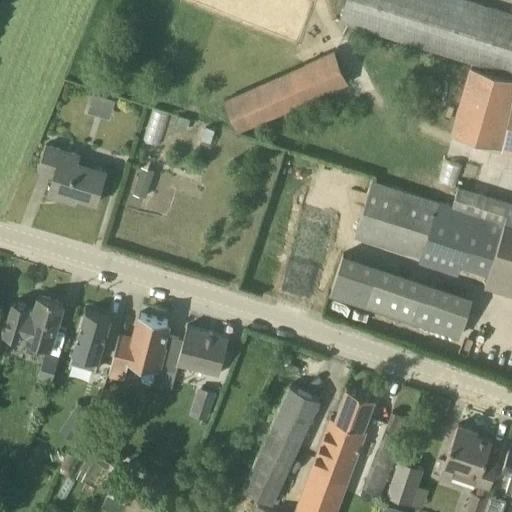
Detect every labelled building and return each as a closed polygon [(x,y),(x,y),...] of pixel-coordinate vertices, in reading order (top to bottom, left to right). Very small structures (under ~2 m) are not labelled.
[(511,14),(465,0),(347,0),(341,20),(511,73),(511,14)] [(336,49),(225,98),(239,131),(253,125),(255,130),(277,121),(274,116),(282,113),(284,117),(296,112),(294,107),(351,83),(336,49)] [(511,78),(471,67),(452,133),(502,148),(501,149),(511,151),(511,78)] [(90,92),(85,110),(107,116),(112,98),(90,92)] [(147,139),(159,142),(167,113),(155,110),(147,139)] [(96,203),(106,168),(80,160),(82,153),(48,142),(38,170),(54,175),(48,194),(65,200),(67,194),(96,203)] [(151,180),(138,176),(134,192),(146,195),(151,180)] [(472,207),(453,202),(373,177),(355,235),(419,254),(417,263),(456,275),(459,264),(488,273),(484,286),(511,294),(511,223),(471,210),(472,207)] [(511,223),(511,201),(458,185),(453,202),(472,207),(471,210),(511,223)] [(310,290),(324,240),(297,232),(285,273),(283,272),(277,291),(293,296),(296,286),(310,290)] [(478,298),(349,255),(332,298),(459,339),(478,298)] [(51,347),(58,321),(64,302),(39,295),(35,308),(29,307),(30,305),(14,300),(4,333),(20,338),(21,336),(26,338),(26,340),(51,347)] [(96,369),(111,316),(86,309),(74,350),(84,353),(81,365),(96,369)] [(167,320),(140,312),(132,341),(118,337),(119,334),(120,334),(120,333),(119,333),(108,372),(124,377),(128,360),(159,368),(158,370),(160,370),(161,366),(162,357),(166,344),(161,343),(167,320)] [(166,334),(170,320),(167,320),(161,343),(166,344),(162,357),(161,366),(177,370),(179,364),(219,374),(229,336),(187,325),(184,338),(166,334)] [(52,380),(60,355),(46,351),(38,375),(52,380)] [(85,397),(97,401),(105,376),(93,372),(85,397)] [(271,503),(320,397),(291,384),(243,489),(271,503)] [(200,386),(190,413),(208,419),(218,393),(200,386)] [(347,386),(341,405),(336,417),(329,414),(293,511),(277,511),(257,504),(253,511),(332,511),(375,396),(347,386)] [(384,428),(403,436),(410,417),(391,410),(384,428)] [(478,430),(471,428),(458,423),(442,470),(489,486),(498,462),(486,458),(492,439),(476,434),(478,430)] [(77,445),(108,467),(119,452),(88,430),(77,445)] [(511,489),(511,441),(497,484),(511,489)] [(59,469),(87,481),(96,462),(67,450),(59,469)] [(387,494),(412,503),(418,484),(424,466),(399,458),(387,494)] [(371,463),(367,475),(385,482),(389,470),(371,463)] [(484,511),(489,496),(471,491),(463,511),(484,511)] [(489,496),(484,511),(500,511),(504,502),(489,496)]
